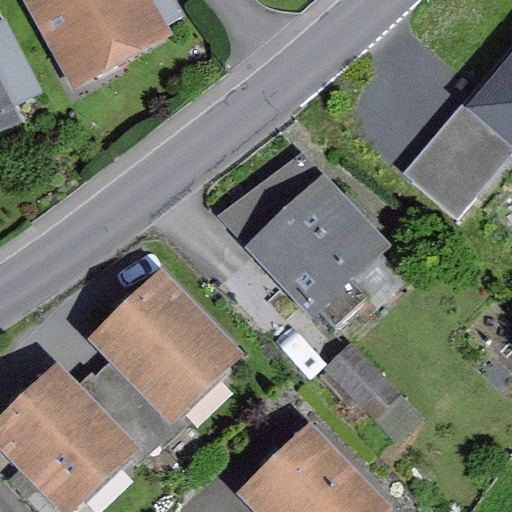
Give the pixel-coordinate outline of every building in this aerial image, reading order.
[(32,0),(74,81),(160,37),(141,0),(32,0)] [(184,11),(177,0),(151,0),(164,22),(184,11)] [(45,89),(7,19),(0,22),(0,66),(20,103),(45,89)] [(511,70),(477,113),(511,141),(511,70)] [(0,138),(19,128),(0,94),(0,138)] [(323,181),(250,244),(319,322),(391,258),(323,181)] [(164,275),(91,348),(177,432),(249,359),(164,275)] [(353,344),(321,374),(369,426),(401,396),(353,344)] [(62,368),(0,428),(0,447),(63,511),(81,511),(143,452),(62,368)] [(314,428),(241,498),(253,511),(387,511),(391,508),(314,428)]
